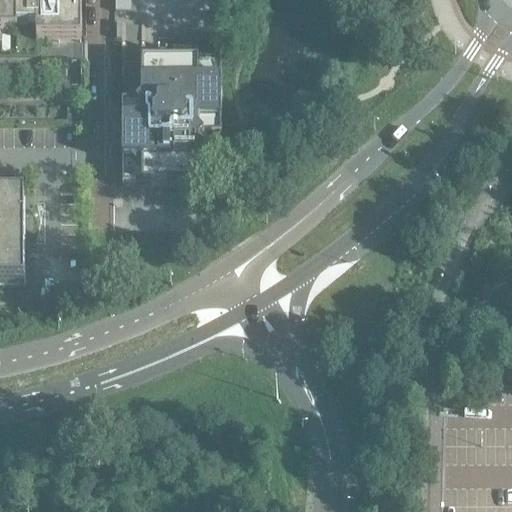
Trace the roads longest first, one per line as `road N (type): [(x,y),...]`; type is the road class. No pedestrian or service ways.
road 1 (secondary): [(491,5),(457,71),(415,113),(331,194),(227,266)]
road 2 (secondary): [(266,298),(344,248),(409,189),(511,43)]
road 3 (secondary): [(0,401),(153,357),(246,310)]
road 4 (secondary): [(227,266),(97,329),(0,355)]
road 5 (tertiary): [(320,423),(304,365),(266,298)]
road 6 (tertiary): [(246,310),(320,423)]
